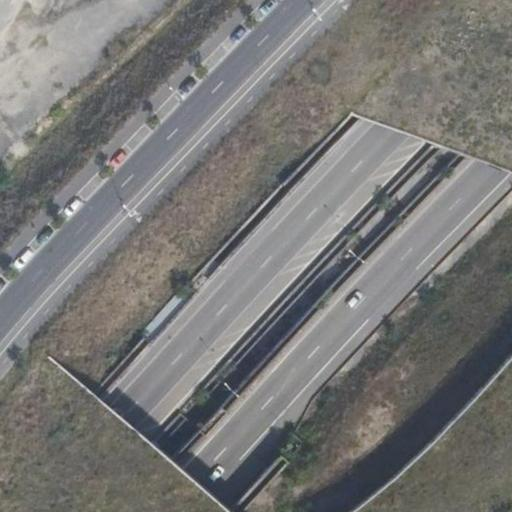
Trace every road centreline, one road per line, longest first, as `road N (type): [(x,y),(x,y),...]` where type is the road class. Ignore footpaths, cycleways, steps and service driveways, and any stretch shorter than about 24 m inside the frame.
road 1 (motorway): [(511,6),(113,419),(36,511)]
road 2 (motorway): [(167,511),(511,148)]
road 3 (secondary): [(301,0),(0,316)]
road 4 (motorway): [(411,511),(511,406)]
